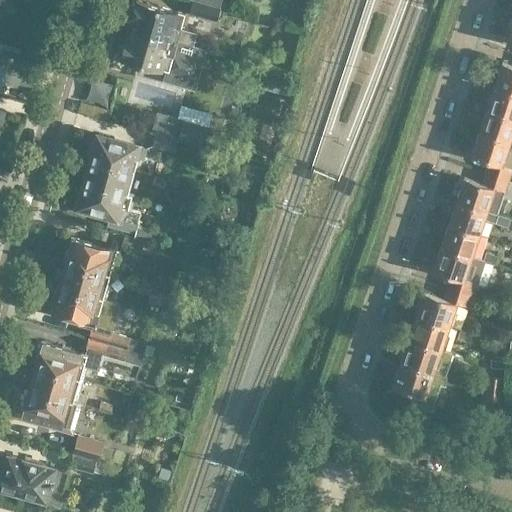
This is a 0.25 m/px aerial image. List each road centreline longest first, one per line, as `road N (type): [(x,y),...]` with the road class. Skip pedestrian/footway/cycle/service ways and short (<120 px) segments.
road 1 (residential): [(479,0),(346,400),(364,436),(511,487)]
road 2 (residential): [(0,294),(84,0)]
